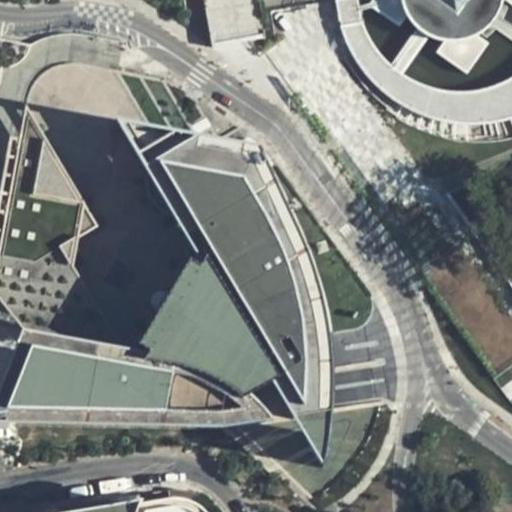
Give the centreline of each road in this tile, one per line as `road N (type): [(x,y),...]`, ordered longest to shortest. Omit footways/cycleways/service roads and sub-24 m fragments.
road 1 (unclassified): [(171,50),(271,118),(358,230),(405,310),(422,384)]
road 2 (unclassified): [(171,50),(135,25),(95,13),(0,12)]
road 3 (unclassified): [(422,384),(409,421),(404,511)]
